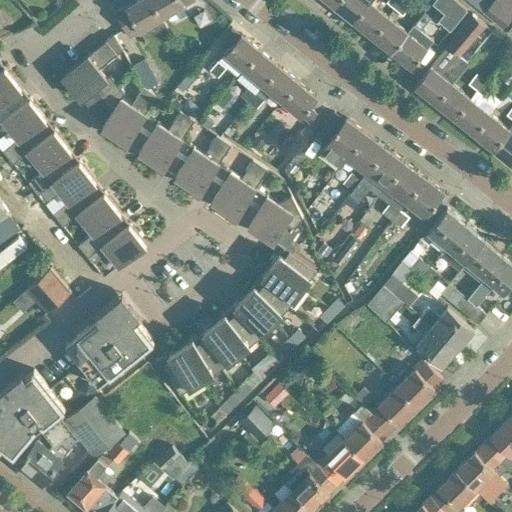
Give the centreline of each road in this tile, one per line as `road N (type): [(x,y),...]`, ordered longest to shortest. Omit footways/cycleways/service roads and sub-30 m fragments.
road 1 (residential): [(249,0),(511,205)]
road 2 (residential): [(186,228),(60,117),(27,74),(29,60),(80,22)]
road 3 (residential): [(124,275),(162,318),(172,316),(243,253),(202,221),(186,228)]
road 4 (residential): [(511,354),(354,511)]
road 5 (residential): [(124,275),(0,373)]
